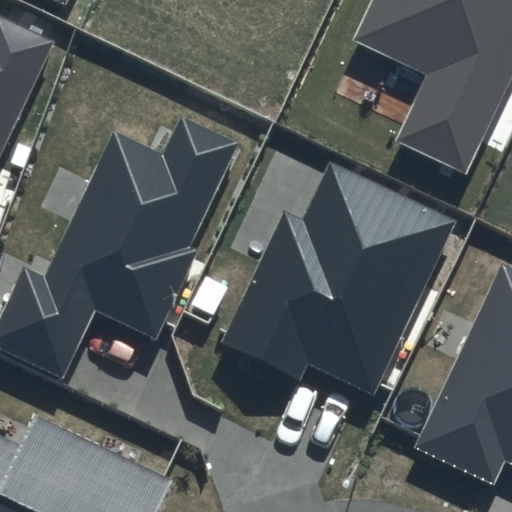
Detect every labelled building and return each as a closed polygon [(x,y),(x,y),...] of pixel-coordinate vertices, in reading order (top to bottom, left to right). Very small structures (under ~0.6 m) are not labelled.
[(511,0),(370,0),(352,40),(426,74),(396,141),(465,172),(511,70),(511,0)] [(0,155),(54,41),(0,15),(0,155)] [(239,145),(182,118),(163,159),(115,137),(47,282),(24,272),(0,323),(0,347),(62,376),(94,309),(156,338),(198,248),(192,246),(239,145)] [(455,221),(330,161),(303,219),(284,210),(220,343),(300,381),(309,363),(372,393),(455,221)] [(511,266),(503,262),(414,447),(495,486),(507,461),(511,463),(511,266)] [(160,511),(175,481),(35,415),(0,489),(0,511),(160,511)]
